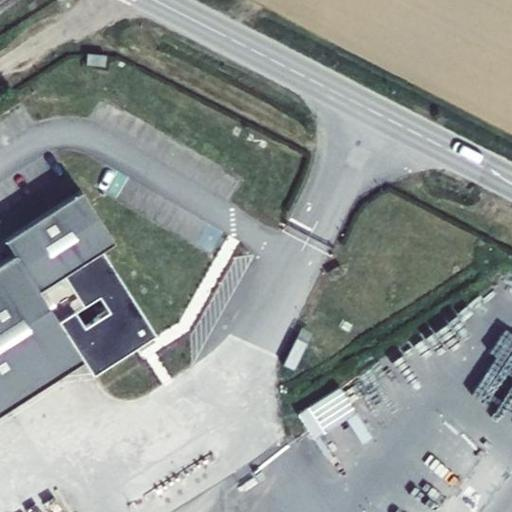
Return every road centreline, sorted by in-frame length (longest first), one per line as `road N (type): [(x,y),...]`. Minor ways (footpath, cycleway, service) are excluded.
road 1 (tertiary): [(153,0),(511,182)]
road 2 (track): [(109,0),(0,69)]
